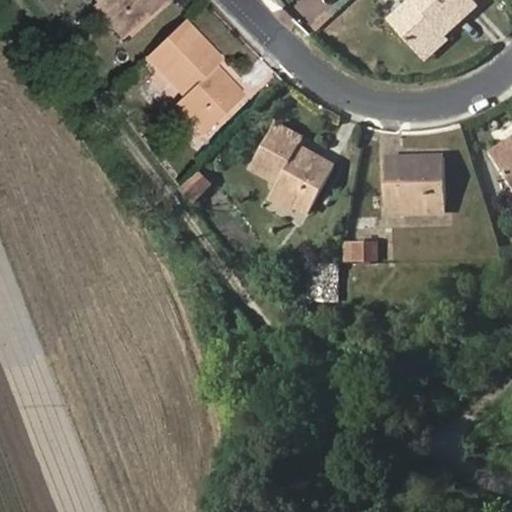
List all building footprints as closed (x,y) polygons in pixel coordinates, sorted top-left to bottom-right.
[(97,0),(99,1),(127,34),(165,2),(163,0),(97,0)] [(421,55),(445,33),(476,5),(481,0),(412,0),(391,20),(421,55)] [(119,42),(127,34),(99,1),(90,8),(119,42)] [(185,23),(147,55),(163,73),(185,97),(176,105),(192,123),(203,135),(241,100),(215,71),(221,65),(200,40),(185,23)] [(450,40),(445,33),(421,55),(427,61),(450,40)] [(186,129),(192,123),(176,105),(170,111),(186,129)] [(285,198),(310,211),(334,168),(299,146),(303,139),(277,124),(253,167),(279,183),(274,191),(285,198)] [(511,135),(489,150),(493,157),(511,144),(511,135)] [(511,144),(493,157),(511,183),(511,144)] [(385,158),(386,208),(446,208),(445,157),(385,158)] [(195,171),(178,186),(188,198),(205,183),(195,171)] [(305,220),(310,211),(285,198),(281,206),(305,220)] [(380,262),(380,241),(355,241),(356,263),(380,262)] [(336,301),(337,266),(310,266),(309,300),(336,301)]
